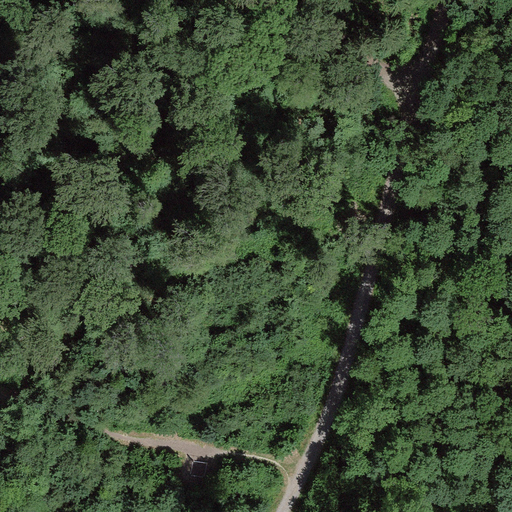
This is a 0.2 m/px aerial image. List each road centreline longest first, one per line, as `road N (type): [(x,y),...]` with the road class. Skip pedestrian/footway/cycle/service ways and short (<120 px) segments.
road 1 (track): [(303,470),(351,337),(414,94),(449,0)]
road 2 (track): [(511,97),(414,94),(286,0)]
